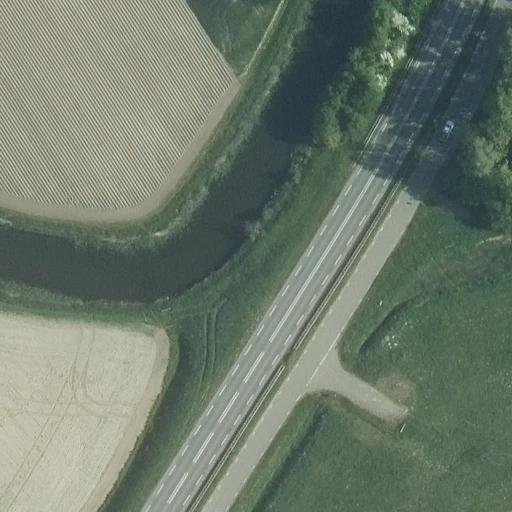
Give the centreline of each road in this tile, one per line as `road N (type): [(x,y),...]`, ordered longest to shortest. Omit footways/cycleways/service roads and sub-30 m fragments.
road 1 (trunk): [(464,0),(328,249),(161,511)]
road 2 (unclassified): [(214,511),(384,239),(505,0)]
